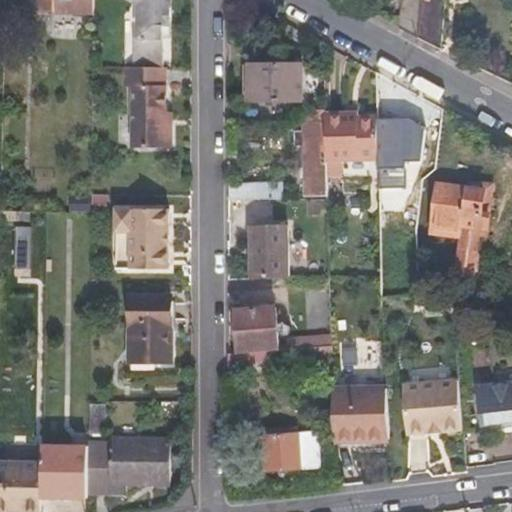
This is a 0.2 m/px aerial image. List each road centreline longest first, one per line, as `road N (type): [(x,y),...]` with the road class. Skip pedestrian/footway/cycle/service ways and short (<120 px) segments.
road 1 (residential): [(209,0),(214,511)]
road 2 (tertiary): [(511,108),(297,0)]
road 3 (residential): [(294,511),(511,485)]
